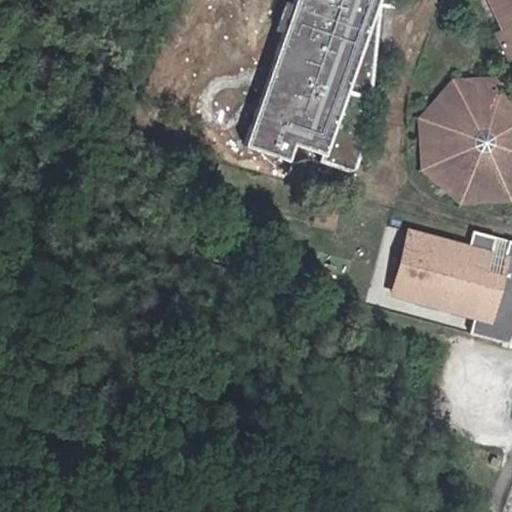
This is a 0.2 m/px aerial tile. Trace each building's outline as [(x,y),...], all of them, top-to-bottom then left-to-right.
[(309,0),(267,149),(300,159),(305,143),(342,154),(386,0),(309,0)] [(511,0),(487,0),(511,57),(511,0)] [(428,75),(430,196),(511,194),(511,100),(501,101),(500,73),(428,75)] [(511,232),(488,225),(482,240),(426,223),(411,267),(432,273),(427,289),(486,308),(511,315),(511,232)] [(406,282),(427,289),(432,273),(411,267),(406,282)] [(479,326),(511,337),(511,315),(486,308),(479,326)]
